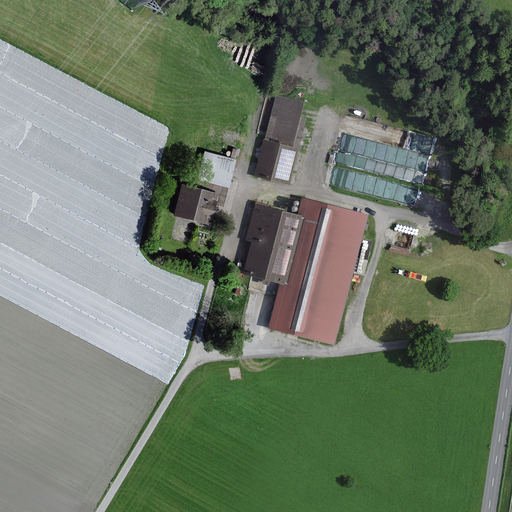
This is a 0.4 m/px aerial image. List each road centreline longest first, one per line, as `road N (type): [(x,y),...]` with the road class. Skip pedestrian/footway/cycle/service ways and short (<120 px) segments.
road 1 (track): [(103,511),(196,359),(267,91)]
road 2 (track): [(353,348),(390,209),(243,179)]
road 3 (track): [(353,348),(511,333)]
road 4 (track): [(196,359),(353,348)]
road 5 (unclassified): [(511,384),(493,511)]
road 6 (track): [(511,246),(390,209)]
